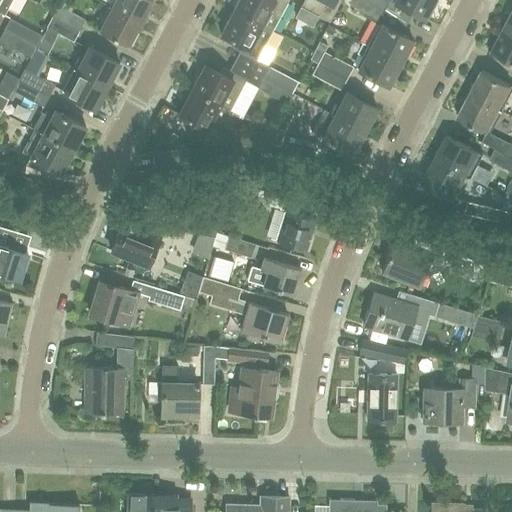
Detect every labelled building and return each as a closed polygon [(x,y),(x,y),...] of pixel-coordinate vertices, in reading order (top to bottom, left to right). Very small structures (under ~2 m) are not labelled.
[(12,0),(0,0),(0,13),(4,16),(12,0)] [(151,0),(115,0),(111,9),(141,24),(153,1),(151,0)] [(240,0),(235,11),(273,31),(289,1),(286,0),(240,0)] [(304,0),(301,8),(329,23),(329,24),(335,12),(312,0),(304,0)] [(338,0),(312,0),(335,12),(341,1),(338,0)] [(384,10),(363,0),(352,0),(349,6),(378,21),(384,10)] [(363,0),(384,10),(389,0),(363,0)] [(435,0),(395,0),(394,3),(424,20),(435,0)] [(58,7),(52,18),(79,32),(85,21),(58,7)] [(141,24),(111,9),(99,32),(128,48),(141,24)] [(265,45),(273,31),(235,11),(221,35),(236,43),(233,48),(240,52),(256,61),(265,45)] [(46,28),(74,42),(79,32),(52,18),(46,28)] [(10,19),(4,30),(37,48),(43,36),(10,19)] [(370,48),(401,64),(413,41),(382,25),(370,48)] [(511,32),(505,28),(492,52),(511,62),(511,32)] [(0,37),(0,42),(30,59),(31,59),(37,48),(4,30),(0,37)] [(388,87),(401,64),(370,48),(362,43),(357,54),(365,58),(358,71),(388,87)] [(88,48),(76,71),(107,88),(119,64),(88,48)] [(324,53),(318,65),(347,80),(353,68),(324,53)] [(205,65),(191,91),(230,111),(246,81),(229,72),(222,69),(220,73),(205,65)] [(347,80),(318,65),(312,76),(341,91),(347,80)] [(293,93),(298,83),(270,68),(265,78),(293,93)] [(24,70),(18,82),(49,98),(55,87),(24,70)] [(107,88),(76,71),(64,95),(95,111),(107,88)] [(470,95),(503,112),(511,95),(511,86),(483,71),(470,95)] [(293,93),(265,78),(259,89),(287,105),(293,93)] [(18,82),(13,92),(43,108),(49,98),(18,82)] [(213,140),(230,111),(191,91),(178,115),(193,123),(191,128),(213,140)] [(334,116),(364,131),(376,109),(346,93),(334,116)] [(503,112),(470,95),(458,118),(487,133),(491,135),(491,134),(492,133),(503,112)] [(351,155),(364,131),(334,116),(325,111),(316,126),(326,130),(322,139),(351,155)] [(33,130),(42,135),(74,151),(86,129),(54,112),(51,118),(41,113),(33,130)] [(266,144),(271,133),(255,124),(238,127),(241,148),(266,144)] [(21,153),(29,158),(61,175),(74,151),(42,135),(33,130),(21,153)] [(284,137),(281,149),(310,156),(313,145),(284,137)] [(447,137),(436,159),(467,175),(472,178),(472,177),(479,163),(483,156),(478,153),(447,137)] [(495,149),(489,159),(511,171),(511,179),(507,189),(511,191),(511,158),(505,155),(495,149)] [(436,159),(423,183),(454,199),(467,175),(436,159)] [(0,174),(24,178),(25,166),(0,161),(0,174)] [(228,195),(229,195),(255,203),(255,202),(258,192),(232,184),(228,195)] [(268,206),(283,206),(283,193),(268,193),(268,206)] [(216,222),(223,199),(208,195),(201,217),(216,222)] [(511,216),(511,213),(499,210),(468,203),(465,214),(508,224),(511,216)] [(307,251),(316,220),(285,211),(275,242),(307,251)] [(217,226),(167,218),(166,230),(215,238),(217,226)] [(148,266),(160,237),(123,222),(111,251),(148,266)] [(28,254),(26,253),(21,251),(22,246),(11,242),(9,247),(0,244),(0,228),(0,227),(0,226),(0,273),(20,279),(28,254)] [(251,258),(255,245),(229,237),(225,250),(251,258)] [(419,287),(430,259),(393,244),(382,271),(419,287)] [(488,281),(493,268),(464,257),(439,249),(434,262),(463,272),(488,281)] [(292,296),(300,270),(264,259),(261,271),(266,273),(262,287),(292,296)] [(488,281),(489,281),(511,287),(511,271),(493,268),(488,281)] [(198,293),(199,293),(212,297),(209,305),(245,316),(241,331),(279,343),(287,315),(237,300),(240,289),(203,278),(198,293)] [(137,294),(130,292),(99,282),(89,314),(127,326),(137,294)] [(180,311),(185,297),(152,287),(148,301),(180,311)] [(407,339),(417,307),(374,294),(364,326),(407,339)] [(12,305),(0,302),(0,335),(5,337),(12,305)] [(434,317),(459,325),(473,329),(477,316),(438,304),(434,317)] [(477,316),(473,329),(470,338),(498,344),(503,323),(477,316)] [(116,348),(116,369),(85,368),(85,386),(87,386),(87,414),(121,414),(122,380),(133,381),(134,350),(135,338),(99,334),(97,346),(116,348)] [(407,350),(362,340),(359,355),(404,365),(407,350)] [(215,386),(215,360),(215,347),(203,347),(202,385),(215,386)] [(215,347),(215,360),(245,363),(245,369),(242,369),(236,414),(270,419),(276,373),(260,371),(260,365),(266,365),(267,353),(215,347)] [(472,365),(472,380),(474,380),(473,384),(484,384),(484,368),(472,365)] [(198,385),(178,384),(178,367),(162,367),(162,382),(149,382),(149,402),(161,402),(161,416),(197,418),(198,385)] [(508,374),(484,368),(484,384),(484,392),(510,396),(507,421),(511,422),(511,385),(507,385),(508,374)] [(395,422),(397,376),(369,375),(367,421),(395,422)] [(473,407),(473,384),(474,380),(472,380),(461,380),(461,391),(425,390),(424,423),(460,423),(460,407),(473,407)] [(188,511),(189,500),(174,500),(174,495),(130,494),(129,511),(188,511)] [(288,511),(289,499),(260,498),(260,506),(228,505),(227,511),(288,511)] [(385,511),(386,506),(355,505),(355,501),(329,501),(328,511),(385,511)] [(483,511),(483,509),(463,509),(463,503),(431,503),(430,511),(483,511)]
